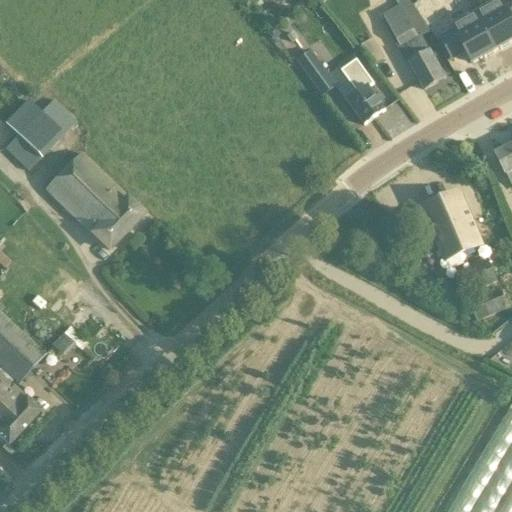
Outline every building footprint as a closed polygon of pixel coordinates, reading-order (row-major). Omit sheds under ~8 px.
[(340,0),(348,8),(354,4),(350,0),(340,0)] [(511,0),(508,0),(504,2),(502,0),(500,0),(476,13),(497,50),(511,41),(511,0)] [(421,37),(430,32),(412,2),(400,9),(399,6),(381,16),(424,92),(445,80),(421,37)] [(464,52),(471,65),(497,50),(476,13),(450,28),(452,31),(442,37),(453,58),(464,52)] [(378,66),(398,55),(385,31),(364,43),(378,66)] [(296,63),(321,97),(336,86),(311,53),(296,63)] [(358,95),(346,103),(363,127),(384,111),(368,89),(368,88),(373,85),(356,62),(342,72),(345,76),(358,95)] [(64,141),(61,138),(76,124),(53,101),(39,115),(28,104),(5,126),(18,139),(5,151),(27,173),(39,160),(42,163),(64,141)] [(511,145),(494,154),(505,177),(507,176),(511,185),(511,145)] [(108,253),(144,215),(82,155),(46,192),(108,253)] [(481,246),(460,195),(421,211),(442,262),(481,246)] [(454,274),(464,298),(498,284),(488,261),(454,274)] [(476,324),(509,310),(499,289),(466,303),(476,324)] [(0,438),(8,446),(40,413),(10,385),(13,382),(17,386),(45,355),(0,313),(0,369),(0,370),(0,369),(0,438)] [(511,511),(511,412),(500,407),(445,511),(511,511)]
